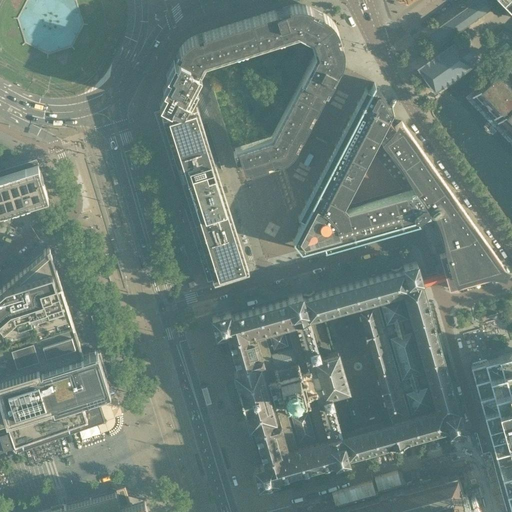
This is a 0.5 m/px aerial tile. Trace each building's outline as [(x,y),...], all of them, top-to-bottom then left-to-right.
[(434,89),(434,90),(435,89),(439,86),(440,86),(440,85),(444,82),(445,83),(445,82),(449,79),(450,79),(450,78),(454,75),(455,76),(455,75),(459,72),(460,72),(460,71),(464,68),(465,69),(465,68),(465,67),(470,64),(470,65),(471,64),(470,63),(466,59),(472,55),(472,54),(471,54),(464,43),(458,47),(455,43),(455,42),(454,42),(450,46),(449,45),(445,40),(473,20),(474,22),(478,19),(477,17),(490,7),(485,0),(476,0),(429,33),(437,45),(440,43),(444,49),(440,53),(439,52),(438,53),(439,53),(435,56),(434,55),(433,56),(434,57),(430,60),(429,59),(428,60),(429,60),(424,63),(423,63),(424,64),(419,67),(418,67),(419,68),(422,72),(422,73),(423,73),(430,83),(430,84),(431,84),(434,89)] [(245,172),(281,161),(289,156),(295,150),(325,92),(333,77),(331,76),(337,64),(339,64),(341,61),(342,53),(342,45),(338,30),(335,24),(331,18),(325,13),(309,5),(301,2),(292,3),(288,4),(288,6),(277,9),(277,7),(193,34),(186,39),(184,40),(182,43),(175,54),(179,56),(177,60),(196,70),(203,73),(210,77),(233,149),(236,160),(240,159),(245,172)] [(189,101),(197,87),(194,85),(200,72),(196,70),(177,60),(173,58),(172,61),(166,73),(169,74),(162,87),(165,89),(159,101),(162,103),(166,105),(163,110),(184,103),(185,102),(184,102),(186,99),(189,101)] [(480,87),(471,96),(471,97),(475,94),(481,100),(478,104),(482,101),(488,108),(485,111),(486,112),(489,109),(495,115),(492,118),(493,119),(506,107),(508,109),(495,122),(496,123),(500,120),(506,126),(503,129),(503,130),(507,127),(511,132),(511,134),(510,137),(510,138),(511,136),(511,88),(492,68),(488,73),(477,83),(480,87)] [(416,188),(381,138),(394,126),(388,117),(393,109),(392,107),(391,108),(390,106),(387,103),(381,93),(379,90),(373,87),(375,83),(374,82),(370,89),(365,86),(306,200),(297,216),(303,219),(292,239),(301,250),(323,244),(324,249),(419,223),(418,217),(429,214),(429,212),(430,211),(431,212),(432,212),(433,212),(416,188)] [(248,269),(224,193),(228,192),(226,186),(222,187),(201,120),(202,120),(195,99),(190,101),(190,102),(184,103),(163,110),(155,112),(185,207),(208,278),(212,277),(213,280),(248,269)] [(444,272),(443,272),(433,275),(422,278),(421,279),(422,285),(434,281),(444,278),(446,278),(448,288),(502,273),(507,271),(402,122),(401,121),(400,122),(394,126),(381,138),(416,188),(433,212),(442,243),(445,252),(439,254),(444,272)] [(194,327),(186,308),(177,288),(173,281),(162,258),(158,261),(156,259),(158,258),(154,251),(150,245),(143,232),(139,225),(131,212),(123,200),(122,198),(109,178),(102,169),(84,146),(64,161),(60,165),(63,169),(69,177),(72,181),(79,190),(82,194),(88,203),(96,215),(104,228),(120,254),(130,273),(131,272),(132,274),(128,277),(139,299),(144,309),(155,335),(160,348),(169,372),(174,370),(179,383),(183,397),(185,403),(187,409),(188,415),(190,421),(194,438),(204,475),(231,468),(218,416),(216,410),(213,398),(211,392),(209,386),(207,380),(205,374),(201,360),(206,358),(202,348),(198,337),(195,330),(194,327)] [(0,216),(36,206),(35,203),(50,198),(48,194),(39,161),(37,156),(0,167),(0,216)] [(6,282),(0,287),(0,374),(39,363),(40,366),(83,353),(50,244),(6,282)] [(449,430),(463,426),(458,408),(457,409),(442,354),(422,285),(421,279),(422,278),(417,260),(402,264),(403,268),(402,269),(397,270),(392,272),(315,293),(314,291),(308,293),(303,294),(302,293),(288,296),(289,298),(231,315),(230,311),(225,313),(225,312),(216,314),(216,315),(215,315),(211,317),(213,322),(211,322),(213,331),(215,330),(216,335),(227,332),(238,370),(234,372),(238,387),(235,388),(238,400),(242,413),(245,412),(246,416),(249,427),(253,426),(254,426),(264,464),(253,467),(255,472),(253,472),(256,481),(257,480),(259,485),(264,484),(264,485),(273,483),(272,482),(278,480),(277,477),(285,474),(334,461),(335,463),(348,459),(348,457),(354,455),(360,454),(359,451),(387,444),(408,438),(444,428),(448,427),(449,430)] [(128,310),(123,294),(96,302),(101,318),(128,310)] [(105,420),(97,394),(95,394),(94,392),(96,392),(110,387),(98,348),(83,353),(40,366),(39,363),(0,374),(0,391),(7,418),(10,425),(15,440),(18,450),(22,449),(105,420)] [(511,511),(511,352),(470,364),(489,443),(510,511),(511,511)] [(0,446),(5,445),(5,443),(15,440),(10,425),(7,418),(0,421),(0,446)] [(424,511),(442,507),(443,508),(463,503),(464,502),(464,501),(465,501),(457,475),(456,474),(455,474),(455,473),(444,477),(444,478),(403,489),(402,488),(401,488),(401,487),(379,493),(379,494),(378,495),(378,496),(320,511),(319,511),(319,510),(312,511),(424,511)] [(148,511),(144,499),(130,503),(124,485),(116,488),(116,490),(78,501),(64,505),(65,511),(148,511)] [(65,511),(64,505),(63,502),(51,506),(50,504),(24,511),(65,511)] [(442,507),(424,511),(467,511),(466,507),(465,507),(463,503),(443,508),(442,507)]
